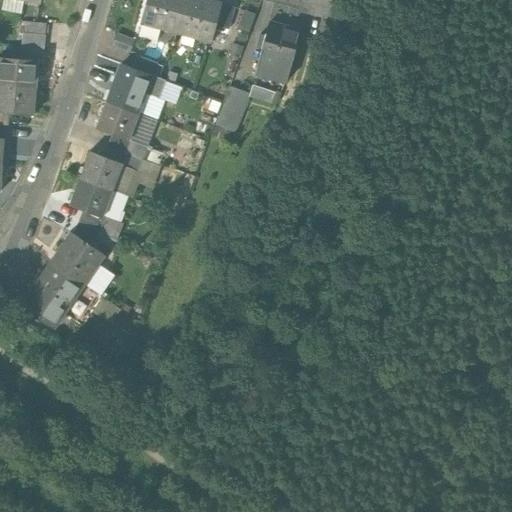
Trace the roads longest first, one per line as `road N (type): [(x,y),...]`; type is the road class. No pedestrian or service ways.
road 1 (track): [(440,511),(401,412),(404,374),(448,206),(511,114)]
road 2 (residential): [(98,0),(65,116),(0,254)]
